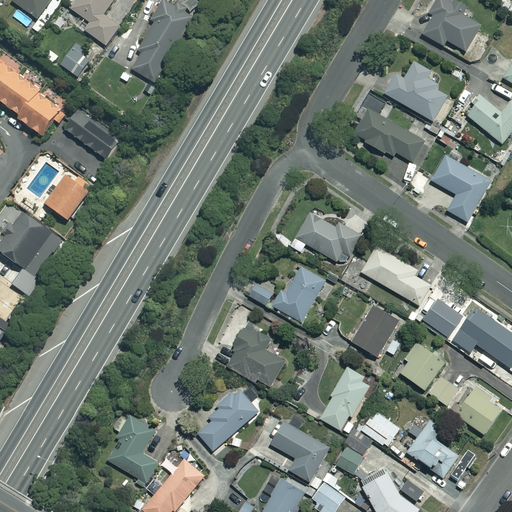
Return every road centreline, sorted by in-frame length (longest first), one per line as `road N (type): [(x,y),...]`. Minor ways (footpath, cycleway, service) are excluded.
road 1 (trunk): [(301,0),(0,507)]
road 2 (trunk): [(0,454),(269,0)]
road 3 (residential): [(171,391),(269,184),(287,164),(312,155)]
road 4 (residential): [(312,155),(511,292)]
road 5 (residential): [(385,0),(312,127),(312,155)]
